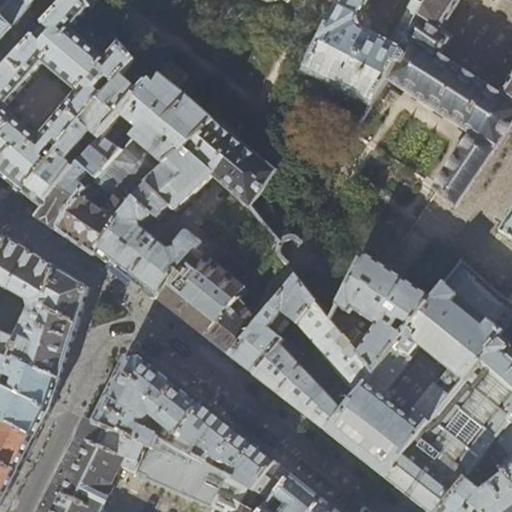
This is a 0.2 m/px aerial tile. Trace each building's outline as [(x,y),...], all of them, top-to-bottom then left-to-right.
[(131,60),(92,10),(83,0),(10,0),(0,13),(0,173),(8,180),(25,195),(104,99),(97,92),(104,84),(111,90),(133,63),(131,60)] [(0,0),(0,13),(10,0),(0,0)] [(83,0),(92,10),(99,0),(83,0)] [(370,107),(387,81),(428,0),(339,0),(338,3),(302,72),(370,107)] [(511,0),(428,0),(387,81),(465,132),(430,188),(435,193),(456,208),(511,125),(511,0)] [(43,209),(45,210),(104,138),(115,124),(149,83),(133,63),(111,90),(104,99),(25,195),(32,200),(43,209)] [(135,282),(159,300),(177,315),(192,326),(206,337),(236,302),(245,291),(196,249),(201,242),(188,233),(186,233),(183,233),(173,246),(174,251),(171,255),(143,230),(142,225),(148,225),(154,218),(158,221),(170,209),(176,214),(214,176),(250,207),(273,174),(257,160),(258,159),(178,90),(187,77),(182,73),(180,74),(170,67),(154,88),(149,83),(115,124),(132,138),(121,152),(93,182),(114,197),(128,208),(117,221),(97,252),(104,258),(119,269),(122,272),(135,282)] [(38,219),(57,233),(70,208),(81,194),(93,182),(121,152),(104,138),(45,210),(38,219)] [(66,239),(81,249),(114,197),(93,182),(81,194),(70,208),(57,233),(66,239)] [(93,258),(97,252),(117,221),(128,208),(114,197),(81,249),(87,253),(93,258)] [(511,213),(500,231),(511,241),(511,213)] [(0,232),(0,255),(8,237),(0,232)] [(74,338),(89,289),(70,276),(31,252),(8,237),(0,255),(0,283),(35,303),(16,340),(0,332),(0,354),(60,381),(74,338)] [(346,286),(329,320),(343,338),(359,314),(377,326),(357,355),(373,375),(433,300),(394,274),(363,253),(352,273),(346,286)] [(433,300),(373,375),(326,432),(355,455),(384,478),(480,361),(498,338),(511,320),(511,309),(497,329),(489,323),(506,301),(504,299),(462,264),(433,300)] [(238,363),(255,376),(280,344),(297,325),(315,303),(316,302),(295,277),(259,320),(229,356),(238,363)] [(217,346),(229,356),(259,320),(247,311),(236,302),(206,337),(217,346)] [(302,413),(326,432),(373,375),(357,355),(343,338),(329,320),(315,303),(297,325),(344,379),(326,394),(323,391),(327,387),(317,376),(314,375),(311,378),(280,344),(255,376),(286,401),(302,413)] [(511,360),(507,356),(511,353),(511,350),(510,348),(498,338),(480,361),(511,389),(511,360)] [(51,410),(60,381),(0,354),(0,372),(16,379),(11,391),(0,385),(0,387),(1,388),(0,389),(0,420),(36,438),(51,410)] [(142,357),(127,360),(113,389),(95,425),(152,449),(156,438),(171,446),(203,405),(172,380),(143,358),(142,357)] [(409,497),(427,511),(440,511),(489,451),(511,421),(511,389),(480,361),(384,478),(409,497)] [(214,414),(203,405),(171,446),(210,467),(215,461),(219,463),(225,463),(230,467),(232,467),(234,465),(235,467),(228,476),(254,490),(276,463),(228,425),(214,414)] [(0,506),(1,507),(18,473),(36,438),(0,420),(0,506)] [(95,425),(86,421),(61,470),(55,481),(39,511),(264,511),(292,476),(283,468),(276,463),(254,490),(228,476),(210,467),(171,446),(156,438),(152,449),(95,425)] [(511,421),(489,451),(503,469),(506,475),(511,482),(511,421)] [(511,511),(511,482),(506,475),(486,490),(485,482),(503,469),(489,451),(440,511),(511,511)] [(313,492),(292,476),(264,511),(338,511),(329,505),(313,492)]
